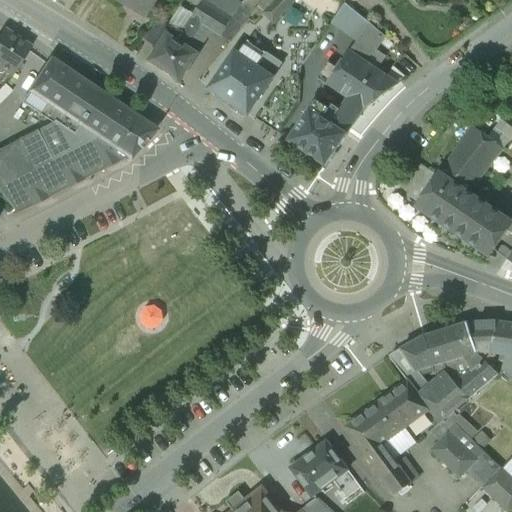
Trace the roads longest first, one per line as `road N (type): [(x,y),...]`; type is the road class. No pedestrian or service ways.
road 1 (residential): [(118,511),(307,361),(340,313)]
road 2 (residential): [(349,212),(358,168),(402,111),(511,28)]
road 3 (residential): [(201,127),(138,177),(0,249)]
road 4 (residential): [(201,127),(6,0)]
road 5 (residential): [(312,225),(201,127)]
